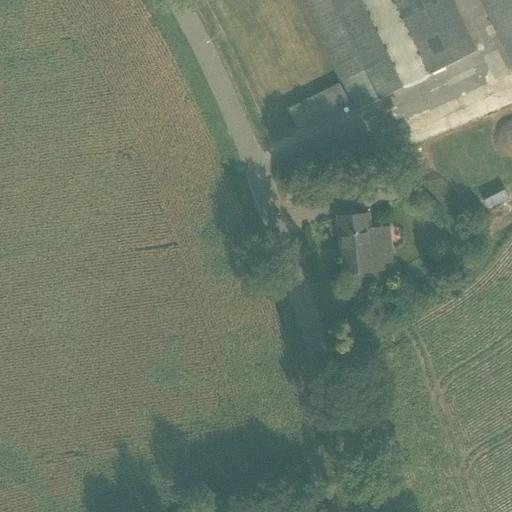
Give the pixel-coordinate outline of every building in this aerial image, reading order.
[(304,0),(358,109),(403,86),(361,0),(304,0)] [(393,0),(429,74),(478,51),(452,0),(393,0)] [(511,0),(480,0),(511,64),(511,0)] [(340,83),(289,108),(298,128),(350,103),(340,83)] [(358,184),(366,206),(400,194),(398,187),(397,181),(394,172),(389,173),(388,174),(358,184)] [(339,216),(344,273),(395,268),(391,225),(369,227),(368,213),(339,216)]
